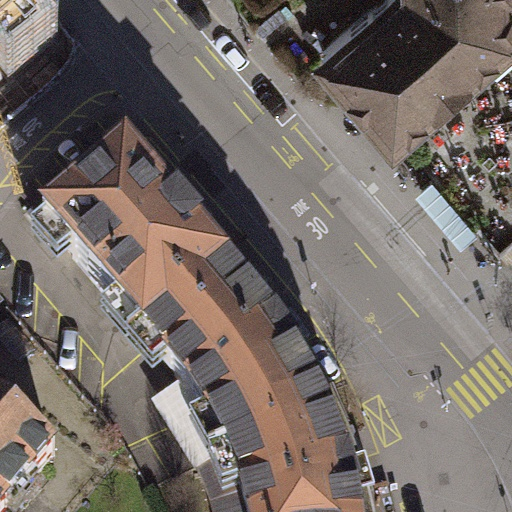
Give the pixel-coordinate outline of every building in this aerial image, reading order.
[(316,45),(391,132),(511,27),(511,0),(368,0),(316,45)] [(44,224),(142,335),(224,266),(195,233),(126,156),(44,224)] [(204,410),(229,457),(273,436),(263,416),(316,392),(289,345),(264,311),(224,266),(142,335),(204,410)] [(273,436),(229,457),(198,469),(213,511),(357,511),(355,496),(337,438),(316,392),(263,416),(273,436)] [(0,511),(5,511),(53,455),(0,410),(0,511)]
